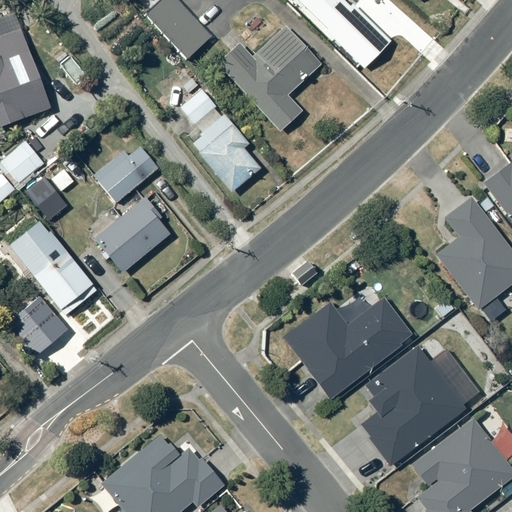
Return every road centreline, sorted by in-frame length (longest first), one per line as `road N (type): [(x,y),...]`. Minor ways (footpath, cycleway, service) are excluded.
road 1 (residential): [(178,323),(383,155),(511,14)]
road 2 (residential): [(178,323),(333,511)]
road 3 (residential): [(0,473),(60,411),(178,323)]
